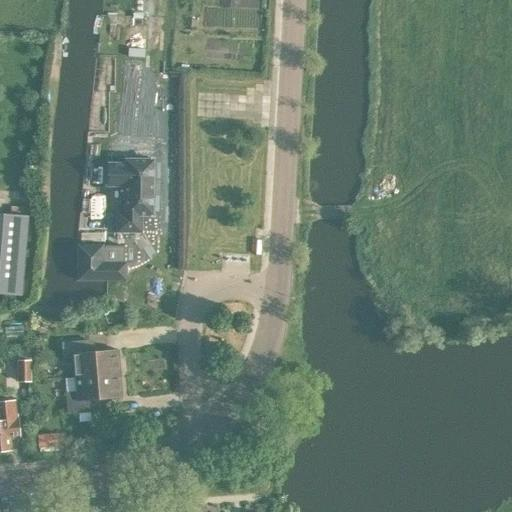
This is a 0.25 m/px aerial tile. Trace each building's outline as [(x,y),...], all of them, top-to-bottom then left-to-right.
[(108,163),(108,185),(125,185),(124,211),(117,211),(117,231),(141,232),(141,215),(152,215),(153,159),(125,158),(125,163),(108,163)] [(0,291),(18,293),(24,214),(0,211),(0,291)] [(123,245),(78,245),(77,279),(107,279),(125,280),(126,261),(123,261),(123,245)] [(70,373),(115,370),(113,346),(85,348),(84,336),(57,338),(58,360),(69,359),(70,373)] [(18,348),(18,359),(30,359),(30,349),(18,348)] [(30,380),(30,359),(18,359),(18,379),(30,380)] [(115,370),(70,373),(71,387),(61,388),(62,410),(90,408),(89,396),(117,394),(115,370)] [(0,400),(0,449),(9,449),(8,437),(20,436),(18,418),(15,419),(13,400),(0,400)] [(90,411),(78,412),(79,421),(91,420),(90,411)] [(57,433),(37,434),(38,445),(58,444),(57,433)]
